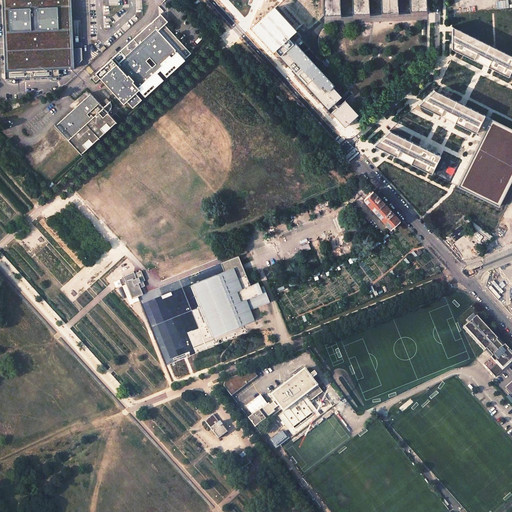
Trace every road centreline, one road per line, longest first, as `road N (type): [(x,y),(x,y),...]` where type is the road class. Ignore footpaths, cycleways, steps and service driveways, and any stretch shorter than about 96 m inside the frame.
road 1 (unclassified): [(345,147),(212,0)]
road 2 (residential): [(439,0),(438,61),(345,147)]
road 3 (unclassified): [(462,273),(345,147)]
